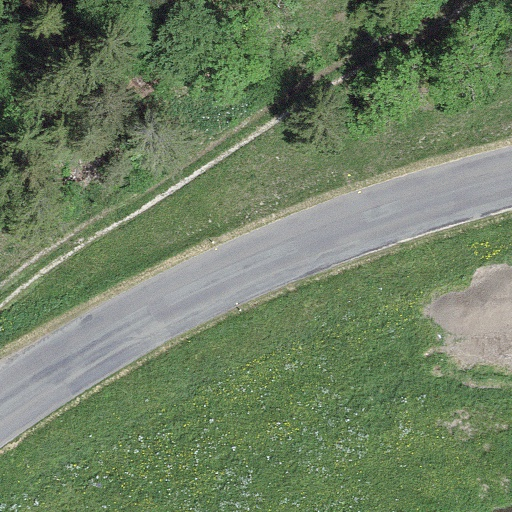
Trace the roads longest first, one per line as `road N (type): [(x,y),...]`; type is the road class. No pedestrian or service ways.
road 1 (secondary): [(511,177),(385,211),(191,285),(0,410)]
road 2 (track): [(0,299),(110,218),(458,0)]
